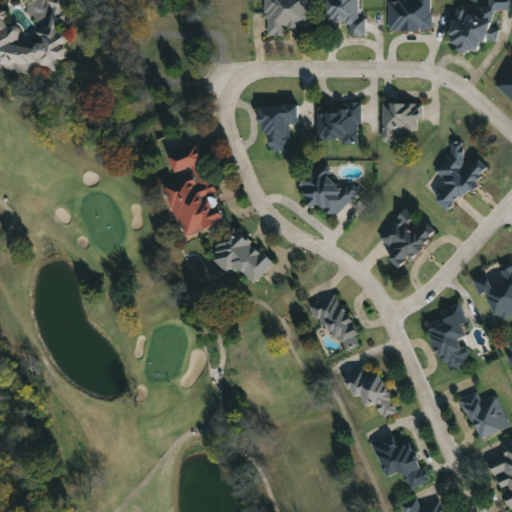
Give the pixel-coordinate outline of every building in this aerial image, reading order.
[(0,7),(6,9),(5,17),(21,29),(18,43),(35,46),(37,43),(39,34),(50,19),(51,0),(66,0),(61,30),(71,38),(67,59),(65,62),(63,70),(36,65),(31,73),(6,68),(0,63),(0,7)] [(284,26),(284,35),(266,35),(266,0),(310,0),(310,26),(284,26)] [(359,0),(360,17),(367,17),(367,35),(350,35),(350,22),(328,22),(327,0),(359,0)] [(432,0),(433,29),(390,29),(390,0),(432,0)] [(488,6),(489,0),(511,0),(511,8),(496,7),(494,25),(501,25),(498,40),(482,38),(480,50),(450,46),(456,1),(488,6)] [(511,97),(497,84),(511,67),(511,97)] [(362,101),(361,141),(318,140),(319,111),(333,111),(334,100),(362,101)] [(384,103),(421,102),(422,132),(398,132),(398,142),(385,142),(384,103)] [(260,105),(299,105),(299,122),(290,122),(290,149),(270,149),(270,132),(260,132),(260,105)] [(436,170),(459,140),(468,147),(463,154),(475,163),(478,159),(487,166),(453,212),(436,199),(450,181),(436,170)] [(223,221),(180,235),(163,186),(193,176),(190,167),(172,173),(165,155),(198,143),(215,192),(213,193),(223,221)] [(300,186),(323,164),(345,187),(351,182),(360,192),(331,219),(300,186)] [(389,255),(395,250),(381,234),(404,214),(409,219),(410,218),(419,228),(427,220),(438,232),(399,266),(389,255)] [(210,255),(240,227),(273,263),(251,283),(235,265),(226,273),(210,255)] [(476,275),(511,259),(511,314),(496,321),(476,275)] [(361,344),(346,350),(341,336),(330,341),(314,301),(340,290),(361,344)] [(470,321),(464,323),(469,334),(462,337),(472,362),(448,372),(428,323),(443,316),(441,310),(462,301),(470,321)] [(397,411),(382,417),(376,403),(368,406),(363,394),(357,397),(353,388),(349,390),(342,375),(364,366),(370,378),(381,374),(397,411)] [(511,424),(479,438),(462,397),(479,390),(482,399),(498,392),(511,424)] [(374,446),(397,436),(400,442),(411,437),(430,480),(411,488),(403,470),(388,477),(374,446)] [(511,507),(509,509),(489,460),(507,453),(502,440),(511,436),(511,507)] [(406,511),(403,505),(419,498),(422,506),(436,499),(441,511),(406,511)]
